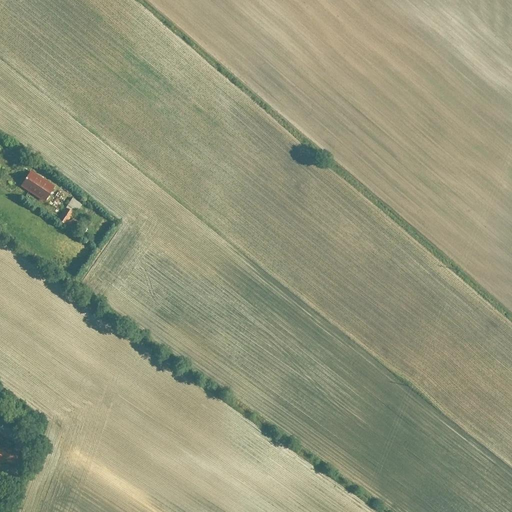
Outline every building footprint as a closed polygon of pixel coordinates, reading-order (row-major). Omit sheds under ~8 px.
[(28,177),(20,190),(44,205),(52,191),(28,177)] [(82,208),(71,201),(67,207),(79,213),(82,208)] [(64,211),(58,223),(65,227),(71,215),(64,211)] [(73,220),(69,225),(77,231),(81,226),(73,220)] [(0,465),(16,466),(17,449),(0,448),(0,465)]
